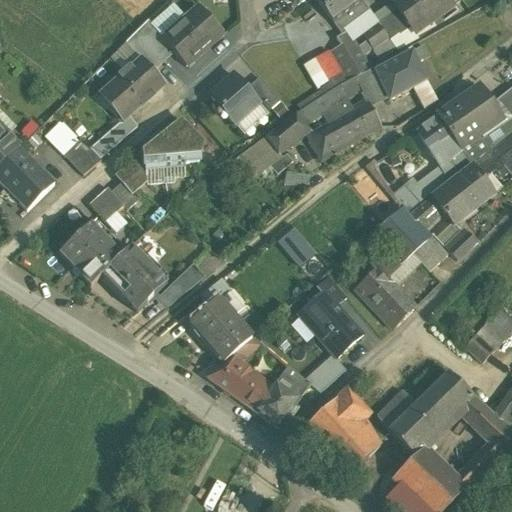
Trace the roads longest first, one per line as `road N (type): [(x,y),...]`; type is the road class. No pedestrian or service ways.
road 1 (residential): [(267,453),(511,224)]
road 2 (residential): [(0,280),(267,453)]
